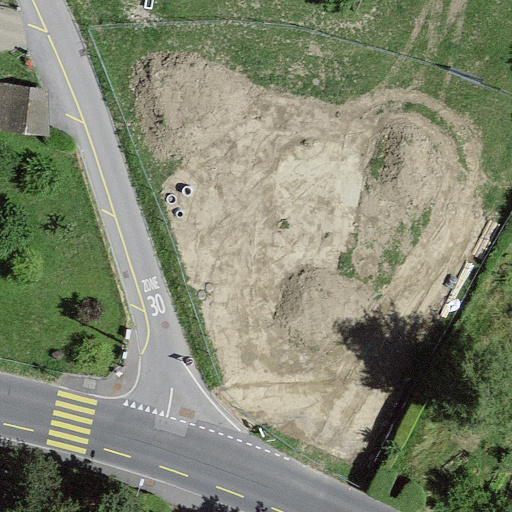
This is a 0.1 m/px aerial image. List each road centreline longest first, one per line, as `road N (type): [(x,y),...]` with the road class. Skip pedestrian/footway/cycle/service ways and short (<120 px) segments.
road 1 (residential): [(41,0),(144,270),(200,461)]
road 2 (unclassified): [(0,409),(200,461)]
road 3 (unclassified): [(200,461),(309,511)]
